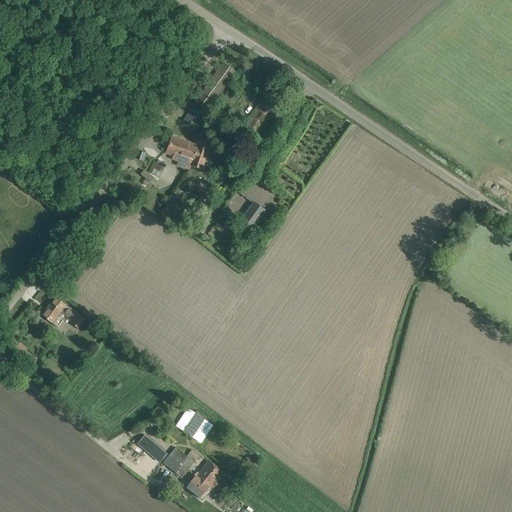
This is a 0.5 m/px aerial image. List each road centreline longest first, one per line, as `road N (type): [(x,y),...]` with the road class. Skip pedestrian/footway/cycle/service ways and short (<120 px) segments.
road 1 (unclassified): [(0,313),(225,26)]
road 2 (unclassified): [(511,222),(225,26)]
road 3 (unclassified): [(198,511),(0,352)]
